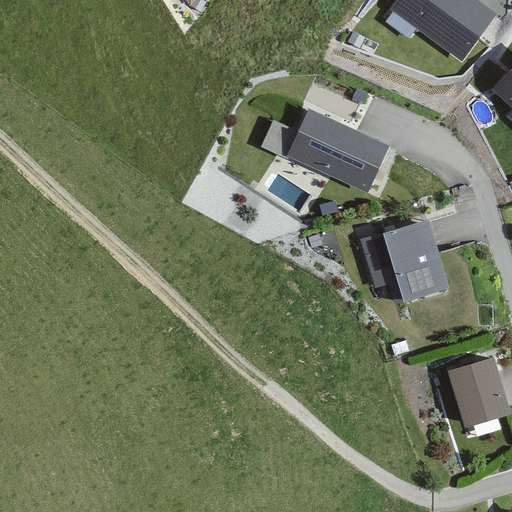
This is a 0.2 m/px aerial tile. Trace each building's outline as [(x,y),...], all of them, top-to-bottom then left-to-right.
[(473,0),(401,0),(396,8),(463,57),(493,15),(473,0)] [(511,67),(491,91),(511,109),(511,110),(508,116),(511,119),(511,67)] [(387,146),(308,110),(286,157),(365,193),(387,146)] [(374,289),(387,285),(394,306),(448,289),(425,220),(358,242),(374,289)] [(505,416),(488,361),(447,373),(464,428),(505,416)]
